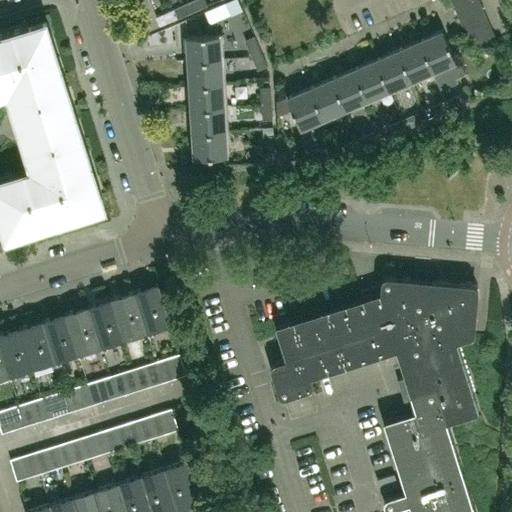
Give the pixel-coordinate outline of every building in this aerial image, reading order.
[(207,5),(204,0),(193,0),(188,2),(192,12),(207,5)] [(458,17),(482,6),(478,0),(465,0),(453,5),(458,17)] [(192,12),(188,2),(174,9),(178,18),(192,12)] [(463,28),(486,17),(482,6),(458,17),(463,28)] [(491,29),(486,17),(463,28),(468,39),(491,29)] [(84,137),(77,116),(73,104),(46,18),(0,32),(0,86),(6,84),(2,69),(8,67),(39,167),(54,162),(56,168),(0,185),(0,222),(3,232),(4,235),(5,239),(106,207),(84,137)] [(496,40),(491,29),(468,39),(473,50),(496,40)] [(432,70),(441,90),(457,82),(455,78),(465,74),(458,58),(455,60),(442,30),(420,40),(433,70),(432,70)] [(220,58),(219,33),(186,35),(187,60),(220,58)] [(260,51),(254,36),(245,40),(251,55),(260,51)] [(433,70),(420,40),(398,49),(411,80),(432,70),(433,70)] [(411,80),(398,49),(376,59),(389,89),(411,80)] [(267,66),(260,51),(251,55),(258,70),(267,66)] [(222,82),(220,58),(187,60),(189,84),(222,82)] [(389,89),(376,59),(354,68),(367,98),(389,89)] [(367,98),(354,68),(331,78),(344,108),(367,98)] [(344,108),(331,78),(309,87),(322,118),(344,108)] [(223,106),(222,82),(189,84),(190,108),(223,106)] [(271,103),(270,87),(260,87),(261,104),(271,103)] [(322,118),(309,87),(287,97),(300,127),(322,118)] [(464,104),(460,95),(446,101),(450,110),(464,104)] [(450,110),(446,101),(432,107),(436,116),(450,110)] [(272,119),(271,103),(261,104),(262,120),(272,119)] [(225,130),(223,106),(190,108),(192,132),(225,130)] [(421,122),(417,114),(402,120),(406,129),(421,122)] [(406,129),(402,120),(388,126),(391,135),(406,129)] [(226,155),(225,130),(192,132),(193,157),(226,155)] [(377,141),(374,132),(359,139),(362,148),(377,141)] [(274,152),(273,135),(263,135),(264,152),(274,152)] [(347,154),(362,148),(359,139),(344,145),(347,154)] [(327,158),(326,149),(310,149),(311,159),(327,158)] [(474,511),(446,422),(478,411),(456,341),(471,336),(473,335),(474,332),(478,289),(478,288),(478,287),(478,286),(477,286),(477,285),(477,284),(476,284),(476,283),(475,283),(474,283),(474,282),(473,282),(472,282),(471,282),(431,278),(432,276),(428,272),(415,271),(414,277),(388,274),(386,275),(383,276),(381,279),(381,282),(360,289),(362,296),(343,302),(275,324),(285,358),(274,362),(273,362),(271,364),(271,365),(271,368),(278,393),(279,394),(281,396),(284,396),(309,388),(311,388),(313,385),(313,382),(311,375),(396,348),(405,376),(397,379),(407,411),(383,419),(405,489),(388,495),(385,496),(384,499),(384,503),(385,506),(389,507),(392,507),(409,502),(412,511),(474,511)] [(170,323),(157,282),(134,290),(147,330),(148,336),(153,334),(151,328),(159,326),(170,323)] [(147,330),(134,290),(110,297),(123,338),(125,337),(125,336),(137,333),(147,330)] [(123,338),(110,297),(87,304),(100,345),(102,351),(108,349),(106,343),(114,340),(114,341),(123,338)] [(100,345),(87,304),(65,311),(78,352),(79,358),(85,356),(83,350),(90,347),(91,348),(100,345)] [(78,352),(65,311),(42,319),(55,359),(57,365),(62,363),(60,357),(67,355),(68,355),(78,352)] [(55,359),(42,319),(19,326),(32,367),(33,366),(46,362),(55,359)] [(32,367),(19,326),(0,331),(0,345),(9,374),(11,379),(16,378),(14,372),(22,369),(22,370),(32,367)] [(0,376),(9,374),(0,345),(0,376)] [(183,364),(179,353),(156,360),(163,381),(186,374),(183,364)] [(163,381),(156,360),(133,368),(140,388),(163,381)] [(140,388),(133,368),(110,375),(117,396),(140,388)] [(117,396),(110,375),(87,382),(94,403),(117,396)] [(94,403),(87,382),(64,389),(71,410),(94,403)] [(71,410),(64,389),(41,397),(48,417),(71,410)] [(48,417),(41,397),(18,404),(25,425),(48,417)] [(25,425),(18,404),(0,409),(0,425),(2,432),(25,425)] [(178,429),(172,408),(149,415),(155,436),(178,429)] [(155,436),(149,415),(126,422),(132,443),(155,436)] [(132,443),(126,422),(103,429),(109,451),(132,443)] [(109,451),(103,429),(80,437),(86,458),(109,451)] [(86,458),(80,437),(57,444),(63,465),(86,458)] [(63,465),(57,444),(34,451),(40,473),(63,465)] [(40,473),(34,451),(11,459),(17,480),(40,473)] [(201,499),(188,458),(164,466),(177,506),(194,501),(195,505),(201,503),(200,499),(201,499)] [(177,506),(164,466),(141,473),(153,511),(159,511),(171,509),(172,511),(173,511),(178,511),(176,507),(177,506)] [(153,511),(141,473),(119,480),(128,511),(153,511)] [(128,511),(119,480),(96,488),(103,511),(128,511)] [(103,511),(96,488),(73,495),(78,511),(103,511)] [(78,511),(73,495),(50,502),(52,511),(78,511)] [(52,511),(50,502),(27,509),(27,511),(52,511)]
